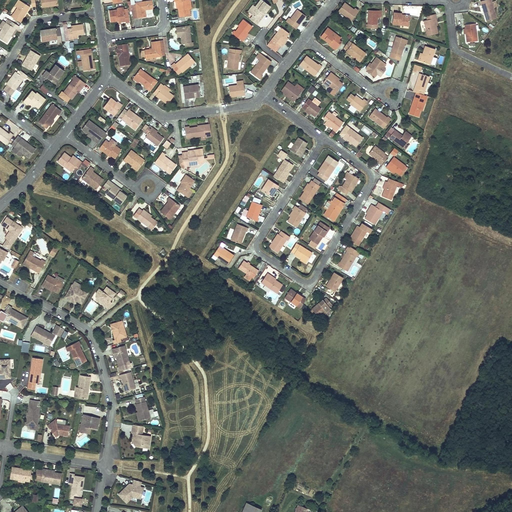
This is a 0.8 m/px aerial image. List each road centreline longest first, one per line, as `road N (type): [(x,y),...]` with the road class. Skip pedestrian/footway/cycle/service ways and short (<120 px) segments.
road 1 (residential): [(322,137),(256,248),(312,281),(370,171)]
road 2 (residential): [(105,465),(113,405),(95,339),(0,283)]
road 3 (residential): [(262,93),(254,102),(169,116),(107,74)]
road 4 (residential): [(0,74),(33,20),(98,11)]
